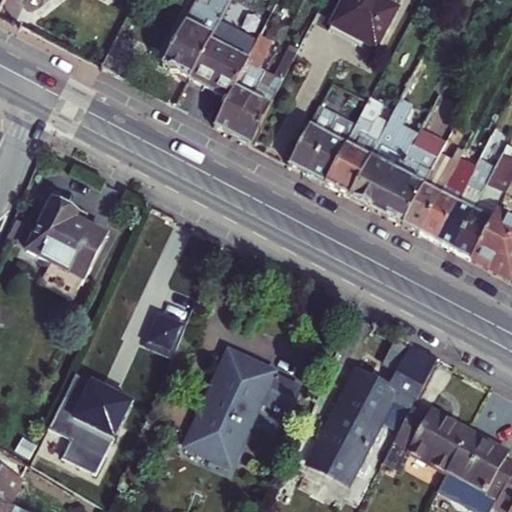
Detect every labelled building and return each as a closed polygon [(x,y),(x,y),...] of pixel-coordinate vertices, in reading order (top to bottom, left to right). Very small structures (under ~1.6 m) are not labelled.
[(209,0),(205,8),(195,4),(162,68),(188,83),(208,45),(231,0),(209,0)] [(205,8),(209,0),(196,0),(195,4),(205,8)] [(376,55),(404,0),(349,0),(335,28),(363,43),(361,47),(376,55)] [(132,50),(116,42),(100,74),(116,82),(132,50)] [(240,80),(248,65),(208,45),(188,83),(228,103),(234,92),(240,80)] [(213,132),(232,142),(252,102),(266,77),(258,71),(268,51),(258,46),(248,65),(240,80),(234,92),(228,103),(213,132)] [(252,102),(232,142),(251,151),(284,87),(266,77),(252,102)] [(401,107),(410,111),(422,87),(414,83),(401,107)] [(357,130),(347,149),(326,190),(350,202),(372,161),(360,155),(368,150),(379,127),(377,126),(387,108),(373,100),(357,130)] [(401,107),(372,161),(350,202),(377,216),(419,134),(413,131),(420,117),(410,111),(401,107)] [(321,111),(288,170),(326,190),(347,149),(357,130),(321,111)] [(403,229),(445,149),(419,134),(377,216),(403,229)] [(448,143),(445,149),(403,229),(420,239),(451,181),(442,176),(456,147),(448,143)] [(451,181),(420,239),(436,247),(473,177),(482,160),(467,152),(451,181)] [(472,266),(497,217),(501,208),(506,198),(511,186),(511,161),(505,157),(499,169),(495,175),(483,198),(453,256),(472,266)] [(436,247),(453,256),(483,198),(495,176),(499,169),(482,160),(473,177),(436,247)] [(501,208),(497,217),(472,266),(511,287),(511,285),(511,186),(506,198),(501,208)] [(25,251),(82,280),(103,238),(78,225),(82,219),(65,210),(50,203),(25,251)] [(67,206),(65,210),(82,219),(84,214),(67,206)] [(23,225),(15,222),(6,241),(14,245),(23,225)] [(166,356),(179,329),(154,317),(143,344),(166,356)] [(411,353),(388,398),(394,402),(413,411),(435,366),(411,353)] [(280,425),(294,394),(220,364),(182,463),(227,481),(255,415),(280,425)] [(89,386),(70,377),(53,416),(81,428),(68,456),(90,466),(98,450),(106,454),(126,411),(85,393),(89,386)] [(388,398),(352,381),(305,474),(346,495),(394,402),(388,398)] [(407,464),(442,483),(466,442),(425,419),(421,426),(408,420),(381,473),(397,481),(407,464)] [(454,511),(494,511),(511,482),(511,473),(503,468),(505,463),(466,442),(442,483),(433,500),(454,511)] [(21,481),(0,473),(0,511),(8,511),(10,508),(21,481)] [(511,511),(511,482),(494,511),(511,511)]
